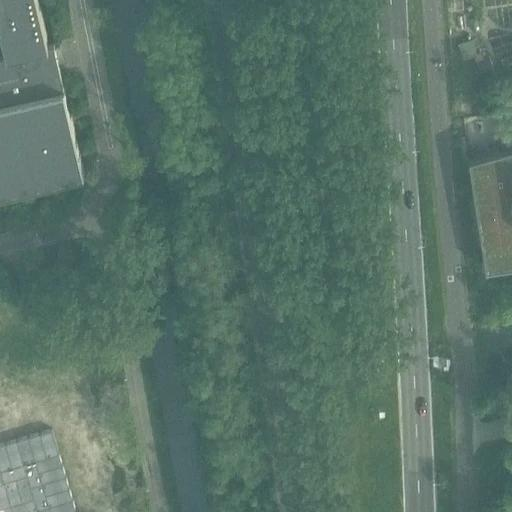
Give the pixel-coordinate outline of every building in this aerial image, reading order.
[(0,0),(0,190),(85,170),(61,71),(54,42),(48,43),(37,0),(0,0)] [(472,39),(459,44),(464,59),(477,54),(472,39)] [(493,68),(489,58),(478,62),(482,72),(493,68)] [(511,145),(499,148),(499,144),(469,156),(487,267),(511,263),(511,145)] [(75,511),(52,431),(0,445),(0,508),(11,505),(12,511),(75,511)]
